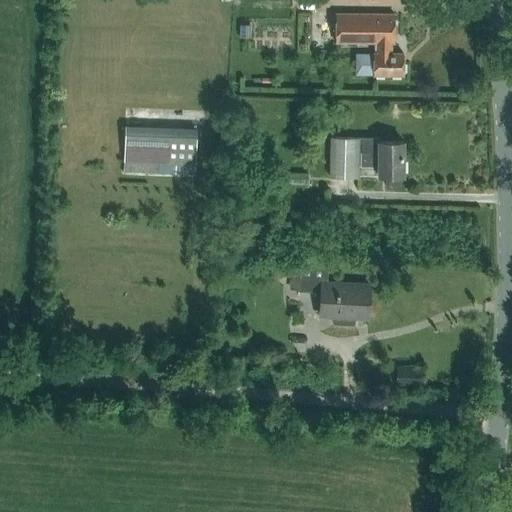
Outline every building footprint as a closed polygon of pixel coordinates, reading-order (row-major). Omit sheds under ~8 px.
[(394,41),(395,13),(337,12),(336,39),(378,40),(378,50),(374,50),(374,73),(402,74),(403,51),(389,50),(389,41),(394,41)] [(248,36),(249,24),(241,24),(240,36),(248,36)] [(327,123),(327,102),(314,102),(314,123),(327,123)] [(195,162),(196,131),(125,129),(124,160),(195,162)] [(403,140),(402,140),(378,139),(378,136),(333,135),(332,175),(358,175),(358,164),(377,165),(377,174),(385,174),(385,185),(398,185),(398,174),(402,174),(403,140)] [(325,284),(326,267),(300,266),(300,259),(254,257),(253,268),(290,270),(289,288),(297,291),(297,292),(319,293),(318,316),(331,317),(330,322),(333,325),(351,326),(353,323),(354,313),(366,313),(368,286),(325,284)] [(421,383),(422,366),(397,365),(396,381),(421,383)]
